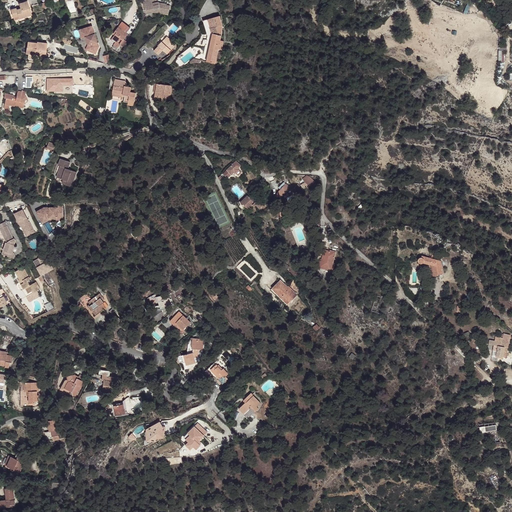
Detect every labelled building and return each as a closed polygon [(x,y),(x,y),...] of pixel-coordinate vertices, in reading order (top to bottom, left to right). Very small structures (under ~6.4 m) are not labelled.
[(155,12),(168,15),(170,6),(167,5),(167,4),(159,2),(158,0),(148,0),(148,1),(144,2),(146,12),(155,10),(155,12)] [(27,1),(19,4),(20,7),(21,9),(17,10),(16,8),(11,10),(13,17),(18,16),(19,19),(32,15),(27,1)] [(203,21),(207,34),(212,33),(213,33),(206,58),(214,60),(218,49),(221,50),(223,41),(220,40),(221,36),(222,25),(220,16),(203,21)] [(2,22),(1,18),(0,18),(0,27),(1,28),(1,31),(11,29),(9,21),(2,22)] [(122,30),(118,27),(115,32),(116,33),(115,35),(112,38),(116,41),(113,45),(117,48),(120,45),(123,47),(128,42),(124,39),(128,34),(126,33),(130,28),(126,25),(122,30)] [(92,26),(79,30),(82,38),(85,37),(88,45),(88,47),(87,50),(95,54),(99,47),(96,45),(96,43),(98,43),(92,26)] [(176,44),(168,37),(163,43),(162,42),(158,46),(159,46),(154,51),(158,55),(163,50),(167,54),(176,44)] [(37,43),(29,42),(29,45),(27,44),(27,48),(29,49),(28,54),(31,55),(45,56),(47,43),(37,42),(37,43)] [(59,83),(59,79),(51,79),(51,91),(62,91),(62,85),(60,85),(60,83),(59,83)] [(126,81),(115,79),(112,93),(113,93),(122,95),(125,95),(124,102),(128,102),(128,105),(134,106),(136,93),(130,92),(131,87),(127,86),(125,86),(125,85),(126,81)] [(154,93),(156,93),(157,88),(165,89),(166,84),(155,83),(154,93)] [(162,98),(170,99),(172,85),(166,84),(165,89),(157,88),(156,93),(155,97),(157,97),(162,98)] [(9,105),(23,108),(24,102),(25,102),(26,102),(27,102),(28,99),(25,95),(26,91),(22,90),(22,92),(18,91),(16,98),(13,98),(13,95),(5,93),(2,107),(4,107),(5,104),(9,105)] [(70,162),(61,158),(58,165),(61,167),(60,170),(57,177),(64,180),(62,183),(72,187),(77,172),(68,169),(70,162)] [(236,161),(223,174),(227,178),(234,172),(235,173),(239,169),(238,168),(241,165),(236,161)] [(314,181),(309,177),(305,182),(301,185),(306,190),(314,181)] [(256,183),(260,188),(265,183),(261,179),(256,183)] [(276,195),(280,198),(290,188),(286,184),(276,195)] [(247,195),(240,202),(241,204),(246,207),(249,204),(252,206),(253,205),(255,207),(256,205),(260,209),(266,203),(260,197),(257,200),(251,194),(248,196),(247,195)] [(37,212),(42,222),(49,218),(63,218),(63,206),(55,206),(55,208),(44,208),(37,212)] [(19,211),(14,213),(21,226),(24,231),(26,230),(29,235),(34,232),(29,222),(23,210),(19,212),(19,211)] [(0,229),(0,228),(0,238),(8,241),(8,243),(6,242),(2,254),(14,258),(15,254),(12,253),(15,245),(13,244),(14,242),(15,241),(14,238),(13,239),(5,222),(2,223),(3,227),(0,229)] [(321,266),(333,269),(334,263),(333,263),(335,252),(330,250),(330,251),(324,250),(321,266)] [(46,254),(34,261),(41,275),(43,274),(49,285),(54,282),(48,272),(54,269),(46,254)] [(429,258),(422,256),(421,257),(420,258),(419,259),(418,261),(419,262),(419,263),(420,264),(422,264),(423,263),(431,265),(433,276),(439,275),(439,274),(443,273),(441,261),(432,258),(429,258)] [(20,269),(15,272),(20,280),(21,281),(22,281),(23,280),(25,282),(21,284),(24,289),(23,290),(27,297),(40,289),(36,282),(30,285),(28,281),(30,279),(24,269),(22,271),(20,269)] [(282,282),(280,280),(270,290),(279,299),(281,298),(282,297),(274,290),(282,282)] [(282,282),(274,290),(282,297),(281,298),(288,305),(298,295),(289,287),(288,286),(287,286),(287,287),(282,282)] [(0,297),(4,296),(7,304),(9,303),(4,288),(0,289),(0,297)] [(217,291),(211,296),(214,299),(220,295),(217,291)] [(104,299),(100,293),(91,300),(92,300),(89,302),(90,304),(89,305),(96,315),(100,312),(104,309),(106,308),(103,303),(104,302),(103,301),(104,299)] [(150,298),(153,305),(159,302),(160,305),(153,307),(156,313),(163,311),(162,309),(172,303),(170,299),(166,300),(165,296),(162,298),(161,296),(157,297),(156,294),(152,296),(152,297),(150,298)] [(170,321),(181,332),(190,322),(179,311),(170,321)] [(108,330),(112,325),(109,321),(102,325),(108,330)] [(495,341),(489,340),(489,344),(495,345),(498,346),(497,351),(496,356),(507,358),(508,347),(506,347),(507,343),(509,344),(510,335),(504,334),(503,338),(501,338),(495,336),(495,341)] [(12,337),(6,335),(4,341),(10,343),(12,337)] [(200,363),(199,357),(199,349),(203,350),(204,339),(193,338),(192,349),(193,349),(193,353),(182,355),(183,363),(185,362),(186,365),(196,362),(200,363)] [(8,352),(0,350),(0,364),(5,366),(5,368),(9,369),(10,362),(12,362),(13,357),(7,357),(7,355),(8,352)] [(205,371),(208,374),(210,372),(212,371),(218,377),(219,379),(218,380),(222,384),(225,382),(228,380),(225,376),(228,373),(223,369),(221,370),(214,363),(209,367),(209,368),(205,371)] [(110,371),(100,369),(99,374),(103,374),(102,380),(104,380),(103,391),(108,392),(109,391),(113,391),(114,382),(117,382),(118,378),(110,376),(110,371)] [(77,391),(80,390),(84,381),(78,378),(77,378),(77,379),(74,378),(73,378),(72,375),(67,376),(68,380),(69,382),(65,388),(70,391),(72,391),(73,395),(78,394),(77,391)] [(61,389),(69,393),(70,391),(65,388),(69,382),(68,380),(66,380),(61,389)] [(39,382),(27,382),(27,391),(29,391),(29,405),(35,405),(35,401),(39,401),(39,395),(37,395),(37,392),(39,392),(39,382)] [(245,402),(239,409),(244,414),(251,407),(256,411),(259,408),(257,407),(261,403),(252,394),(253,394),(251,393),(243,400),(245,402)] [(115,415),(127,414),(126,403),(130,403),(129,397),(127,398),(123,401),(124,404),(119,405),(119,402),(116,402),(115,404),(114,405),(115,415)] [(52,416),(53,420),(49,421),(50,425),(49,425),(50,431),(52,431),(52,436),(63,434),(63,433),(62,434),(60,425),(61,425),(60,417),(59,417),(56,417),(56,416),(52,416)] [(478,423),(479,431),(486,433),(488,446),(503,444),(500,423),(497,421),(478,423)] [(199,440),(204,435),(195,426),(185,436),(185,438),(189,442),(186,445),(190,449),(193,446),(196,449),(201,445),(199,443),(198,442),(199,440)] [(8,455),(4,465),(21,471),(26,457),(19,454),(17,458),(8,455)] [(0,507),(15,507),(14,487),(5,488),(6,500),(0,500),(0,507)]
